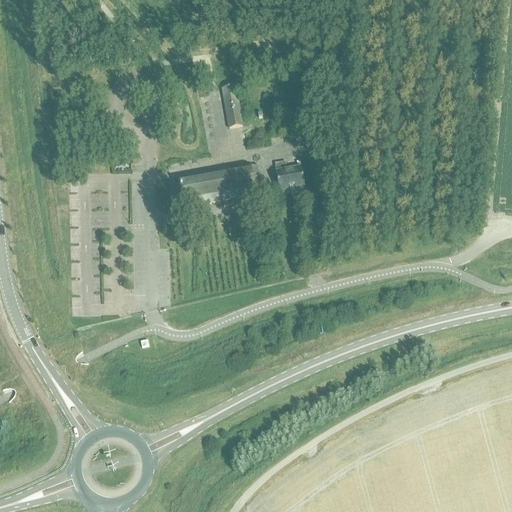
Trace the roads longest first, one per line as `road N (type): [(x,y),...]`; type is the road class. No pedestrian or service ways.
road 1 (unclassified): [(511,231),(438,267),(275,302),(196,334),(167,334),(150,315),(147,141)]
road 2 (unclassified): [(233,511),(297,451),(378,404),(511,354)]
road 3 (primary): [(145,462),(299,376),(404,333)]
road 4 (primary): [(404,333),(376,333),(308,358),(194,416)]
road 5 (unclassified): [(97,433),(11,301)]
